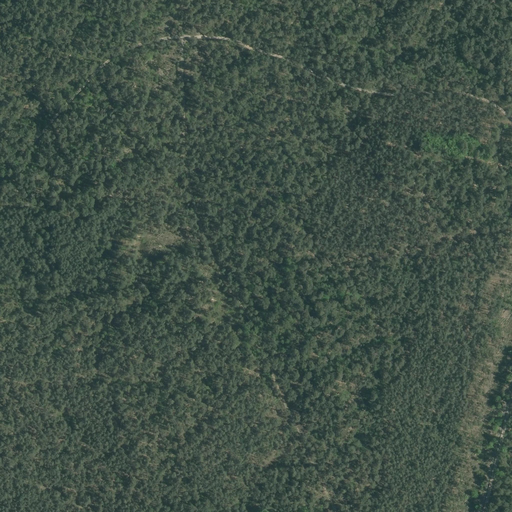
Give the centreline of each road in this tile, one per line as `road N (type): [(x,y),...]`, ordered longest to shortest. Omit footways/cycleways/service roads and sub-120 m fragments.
road 1 (track): [(337,511),(195,211),(184,164),(182,37)]
road 2 (track): [(511,120),(472,94),(362,90),(234,40),(182,37)]
road 3 (track): [(182,37),(133,46),(109,60),(0,171)]
road 4 (track): [(511,394),(483,511)]
